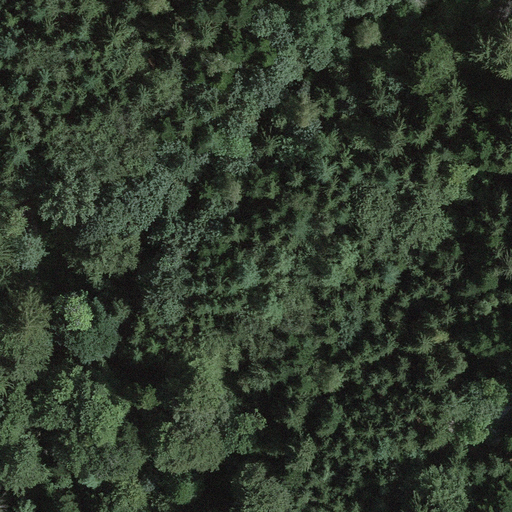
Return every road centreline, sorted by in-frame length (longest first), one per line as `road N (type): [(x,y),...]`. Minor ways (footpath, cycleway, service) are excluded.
road 1 (track): [(0,166),(28,217),(35,267),(7,392),(13,511)]
road 2 (track): [(511,368),(352,511)]
